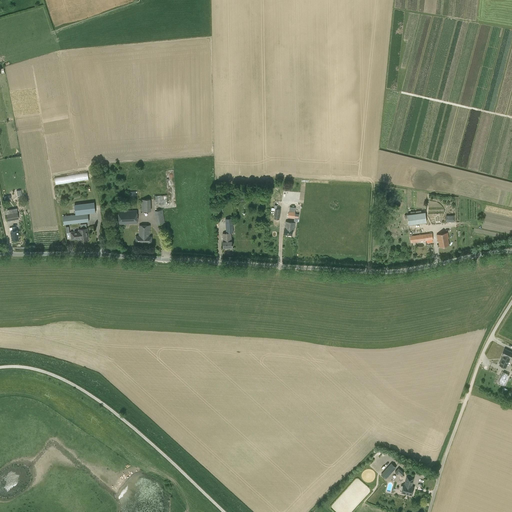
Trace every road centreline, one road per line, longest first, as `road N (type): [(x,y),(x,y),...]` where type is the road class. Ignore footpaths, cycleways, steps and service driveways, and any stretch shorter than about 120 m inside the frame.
road 1 (unclassified): [(0,254),(367,271),(511,249)]
road 2 (unclassified): [(223,511),(81,389),(27,367),(0,367)]
road 3 (unclassified): [(511,300),(486,346),(429,511)]
